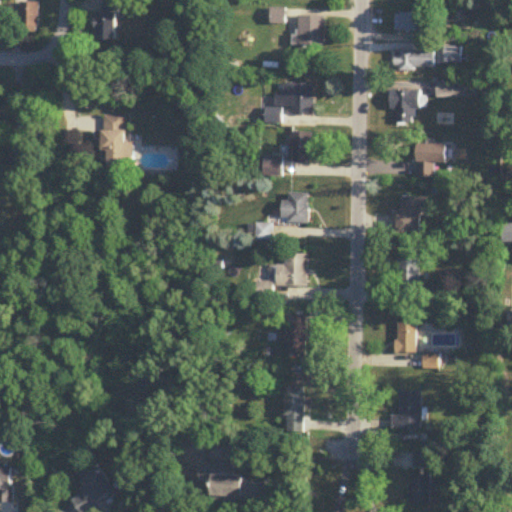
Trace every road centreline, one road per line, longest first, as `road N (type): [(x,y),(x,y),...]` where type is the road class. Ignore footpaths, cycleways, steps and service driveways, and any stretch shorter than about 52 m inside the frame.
road 1 (residential): [(352,441),(361,0)]
road 2 (residential): [(66,144),(63,0)]
